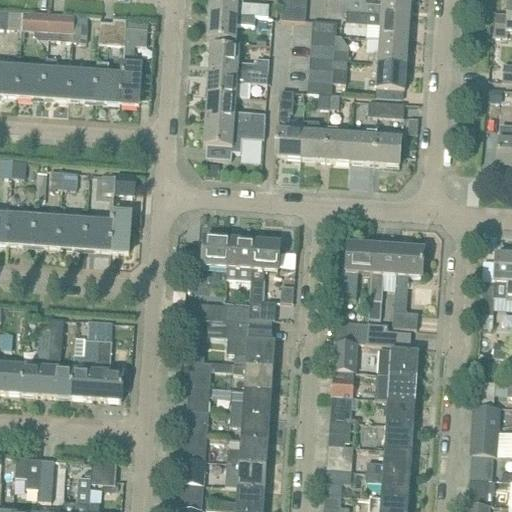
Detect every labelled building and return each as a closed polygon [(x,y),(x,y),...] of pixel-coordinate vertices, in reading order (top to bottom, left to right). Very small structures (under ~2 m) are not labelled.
[(209,0),(209,16),(268,20),(269,8),(243,6),(243,0),(209,0)] [(292,0),(282,0),(282,11),(306,13),(307,1),(292,0)] [(348,0),(348,6),(347,16),(410,21),(411,0),(382,0),(381,9),(366,7),(366,0),(348,0)] [(506,35),(511,35),(511,7),(508,7),(508,18),(495,17),(494,40),(506,40),(506,35)] [(306,25),(306,13),(282,11),(281,21),(281,23),(306,25)] [(0,32),(8,33),(9,15),(0,14),(0,32)] [(21,34),(23,16),(9,15),(8,33),(21,34)] [(38,44),(47,44),(49,18),(23,16),(21,34),(22,34),(21,43),(24,43),(25,34),(34,35),(34,40),(38,44)] [(268,30),(268,20),(209,16),(207,41),(236,43),(237,28),(254,29),(268,30)] [(408,45),(410,21),(347,16),(346,27),(380,29),(379,43),(408,45)] [(48,43),(73,45),(74,28),(74,20),(49,18),(47,44),(48,44),(48,43)] [(106,49),(124,51),(126,31),(126,24),(114,23),(113,27),(101,26),(99,48),(98,56),(106,56),(106,49)] [(312,26),(311,38),(337,40),(338,28),(312,26)] [(87,29),(74,28),(73,45),(86,46),(87,29)] [(122,65),(119,107),(139,108),(142,63),(134,62),(135,49),(147,50),(148,33),(126,31),(124,51),(123,66),(122,65)] [(336,52),(337,40),(311,38),(311,50),(336,52)] [(266,40),(258,40),(257,48),(266,48),(266,40)] [(373,56),(372,67),(406,69),(408,45),(379,43),(378,56),(373,56)] [(210,49),(209,75),(268,79),(269,69),(238,67),(240,51),(210,49)] [(334,64),(335,54),(336,52),(311,50),(310,62),(334,64)] [(335,54),(334,64),(348,65),(349,55),(335,54)] [(68,103),(70,75),(57,74),(57,62),(47,62),(47,74),(45,73),(43,102),(68,103)] [(333,76),(334,64),(310,62),(309,74),(333,76)] [(334,64),(333,76),(333,86),(346,87),(348,65),(334,64)] [(119,107),(122,65),(121,65),(120,77),(108,76),(109,66),(97,65),(97,77),(96,77),(94,105),(119,107)] [(406,69),(372,67),(372,75),(377,76),(375,91),(375,101),(401,103),(402,93),(405,94),(406,69)] [(511,86),(511,68),(503,68),(502,86),(511,86)] [(0,98),(16,100),(18,72),(0,70),(0,98)] [(16,100),(43,102),(45,73),(18,72),(16,100)] [(333,76),(309,74),(308,85),(332,87),(333,86),(333,76)] [(96,77),(70,75),(68,103),(94,105),(96,77)] [(209,75),(207,99),(236,101),(237,87),(268,89),(268,79),(209,75)] [(319,111),(329,112),(331,98),(331,99),(332,98),(332,87),(308,85),(307,97),(320,98),(319,111)] [(487,93),(487,104),(501,105),(501,93),(487,93)] [(300,163),(302,134),(288,133),(289,116),(292,117),(293,96),(281,95),(279,116),(276,161),(300,163)] [(340,98),(332,98),(331,99),(331,98),(329,112),(339,113),(340,98)] [(207,99),(205,124),(265,128),(266,118),(234,116),(236,101),(207,99)] [(377,120),(378,106),(369,105),(368,119),(377,120)] [(404,108),(378,106),(377,120),(403,122),(404,108)] [(231,163),(232,155),(241,155),(242,142),(264,143),(265,128),(205,124),(204,148),(207,148),(206,161),(231,163)] [(328,132),(319,131),(319,125),(303,124),(302,134),(300,163),(325,164),(328,132)] [(325,164),(350,166),(352,138),(337,137),(337,132),(328,132),(325,164)] [(350,166),(373,168),(376,134),(366,134),(366,139),(352,138),(350,166)] [(376,134),(373,168),(399,170),(401,141),(386,140),(386,135),(376,134)] [(497,170),(511,171),(511,143),(499,142),(497,170)] [(0,180),(11,181),(12,164),(0,162),(0,180)] [(12,164),(11,181),(25,182),(26,165),(12,164)] [(217,181),(218,167),(206,166),(205,180),(217,181)] [(62,192),(63,175),(51,174),(50,192),(62,192)] [(63,175),(62,192),(89,194),(90,177),(77,177),(77,176),(63,175)] [(115,179),(114,196),(135,198),(136,179),(116,177),(116,179),(115,179)] [(102,195),(114,196),(115,179),(103,178),(102,195)] [(110,255),(113,209),(111,209),(110,226),(87,225),(86,253),(110,255)] [(113,209),(110,255),(129,256),(132,212),(128,212),(125,210),(113,209)] [(0,247),(7,248),(9,219),(0,218),(0,247)] [(34,221),(9,219),(7,248),(32,249),(34,221)] [(32,249),(59,251),(60,223),(34,221),(32,249)] [(59,251),(86,253),(87,225),(60,223),(59,251)] [(227,271),(229,242),(204,240),(202,269),(227,271)] [(251,273),(253,244),(229,242),(227,271),(251,273)] [(253,244),(251,273),(250,284),(250,297),(251,297),(250,322),(275,323),(276,305),(263,304),(265,273),(278,274),(280,246),(253,244)] [(358,276),(371,277),(374,248),(348,246),(346,274),(340,274),(338,302),(356,303),(358,276)] [(398,250),(374,248),(371,277),(368,321),(381,322),(384,278),(396,279),(398,250)] [(424,252),(398,250),(396,279),(393,331),(417,333),(418,317),(406,316),(409,279),(422,280),(424,252)] [(281,269),(295,269),(296,254),(282,253),(281,269)] [(481,318),(480,331),(490,332),(492,332),(493,318),(494,303),(507,303),(507,302),(511,302),(511,257),(496,257),(494,285),(494,290),(483,289),(481,318)] [(223,325),(224,309),(194,307),(193,323),(223,324),(223,325)] [(224,309),(223,325),(223,326),(243,327),(244,310),(224,309)] [(51,323),(50,333),(46,399),(71,401),(73,372),(72,372),(61,372),(64,323),(51,322),(51,323)] [(89,325),(87,343),(92,344),(100,344),(101,326),(93,325),(89,325)] [(335,346),(356,347),(367,348),(368,327),(337,325),(335,346)] [(229,343),(247,344),(265,345),(267,329),(243,327),(223,326),(223,336),(229,337),(229,343)] [(368,327),(367,348),(410,351),(411,336),(388,334),(388,329),(368,327)] [(46,399),(50,333),(41,332),(39,370),(23,369),(21,398),(46,399)] [(0,338),(0,340),(0,353),(11,354),(12,338),(0,338)] [(96,403),(100,344),(92,344),(87,343),(84,343),(83,358),(73,358),(72,372),(73,372),(71,401),(96,403)] [(100,344),(96,403),(121,405),(123,376),(110,375),(112,345),(100,344)] [(275,345),(265,345),(247,344),(246,358),(234,358),(233,368),(273,371),(275,345)] [(511,346),(494,345),(493,361),(511,361),(511,346)] [(333,375),(354,376),(356,347),(335,346),(333,375)] [(390,379),(417,381),(419,355),(392,354),(392,355),(382,355),(381,378),(390,379)] [(190,365),(189,390),(209,391),(211,366),(206,366),(191,365),(190,365)] [(23,369),(0,367),(0,396),(21,398),(23,369)] [(271,395),(273,371),(233,368),(233,378),(245,379),(244,393),(271,395)] [(333,375),(331,400),(353,402),(354,376),(333,375)] [(417,381),(390,379),(388,404),(415,406),(417,381)] [(492,410),(494,386),(483,385),(481,409),(492,410)] [(209,391),(189,390),(187,413),(208,414),(209,391)] [(231,416),(270,419),(271,395),(244,393),(243,405),(232,404),(231,416)] [(351,426),(353,402),(331,400),(329,425),(351,426)] [(413,431),(415,406),(388,404),(386,429),(413,431)] [(475,411),(473,434),(499,436),(501,413),(475,411)] [(206,439),(208,414),(187,413),(185,438),(206,439)] [(268,443),(270,419),(231,416),(230,430),(242,431),(241,441),(268,443)] [(329,425),(328,448),(345,449),(345,447),(350,447),(351,426),(329,425)] [(386,429),(385,452),(412,454),(413,431),(386,429)] [(497,460),(499,436),(473,434),(472,458),(497,460)] [(204,463),(206,439),(185,438),(183,462),(204,463)] [(266,468),(268,443),(241,441),(240,453),(228,452),(227,465),(266,468)] [(345,450),(345,449),(328,448),(326,472),(352,474),(353,451),(345,450)] [(367,466),(366,475),(410,478),(412,454),(385,452),(384,467),(367,466)] [(472,458),(470,483),(488,484),(492,485),(493,460),(497,461),(497,460),(472,458)] [(26,492),(40,493),(41,463),(17,461),(15,481),(27,482),(26,492)] [(183,462),(182,487),(203,488),(204,463),(183,462)] [(54,464),(41,463),(40,493),(39,505),(51,505),(54,464)] [(238,479),(237,491),(265,493),(266,468),(227,465),(226,479),(238,479)] [(117,469),(92,467),(90,487),(115,489),(117,469)] [(326,472),(325,497),(342,498),(342,487),(351,488),(352,474),(326,472)] [(408,503),(410,478),(366,475),(366,486),(382,488),(381,501),(408,503)] [(511,476),(502,476),(502,485),(511,485),(511,476)] [(470,483),(468,507),(490,509),(491,495),(487,495),(488,484),(470,483)] [(511,485),(502,485),(511,486),(510,510),(511,509),(511,485)] [(180,511),(201,511),(203,488),(182,487),(180,511)] [(88,511),(88,507),(89,498),(90,489),(76,488),(75,506),(64,505),(63,511),(88,511)] [(263,511),(265,493),(237,491),(236,505),(208,504),(207,511),(263,511)] [(341,511),(342,498),(325,497),(323,511),(348,511),(349,511),(341,511)] [(88,507),(88,511),(99,511),(100,508),(89,507),(89,498),(88,507)] [(370,501),(369,511),(407,511),(408,503),(381,501),(381,502),(370,501)]
